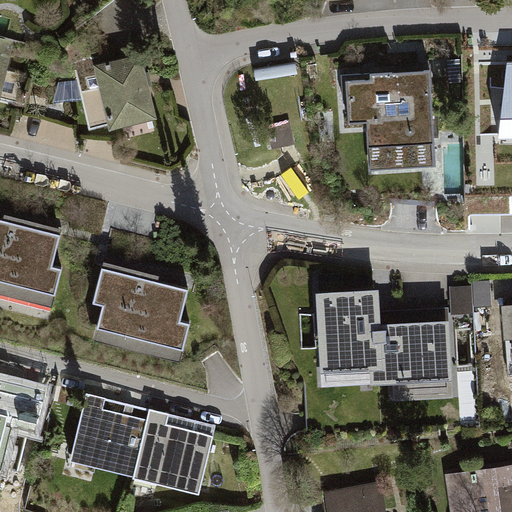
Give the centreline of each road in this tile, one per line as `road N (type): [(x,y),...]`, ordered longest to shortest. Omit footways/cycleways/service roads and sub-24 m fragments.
road 1 (residential): [(187,54),(278,36),(511,22)]
road 2 (residential): [(511,250),(425,250),(223,218)]
road 3 (residential): [(0,349),(264,413)]
road 4 (residential): [(223,218),(0,157)]
road 5 (residential): [(264,413),(223,218)]
road 6 (residential): [(223,218),(187,54)]
